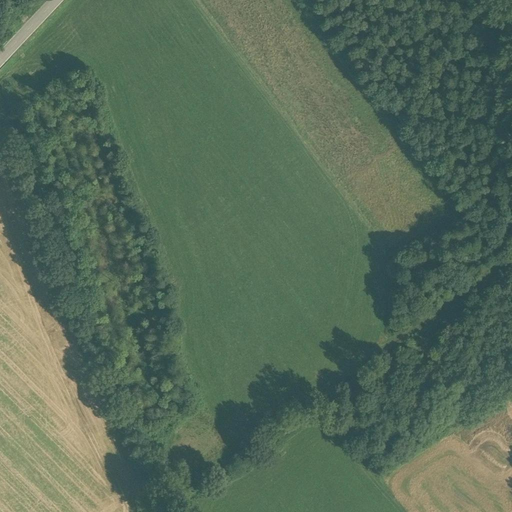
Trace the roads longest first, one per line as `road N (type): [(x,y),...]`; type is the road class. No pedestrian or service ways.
road 1 (track): [(176,511),(69,306),(0,112)]
road 2 (track): [(197,0),(391,256),(391,359)]
road 3 (track): [(511,273),(175,511)]
road 4 (track): [(409,511),(330,402)]
